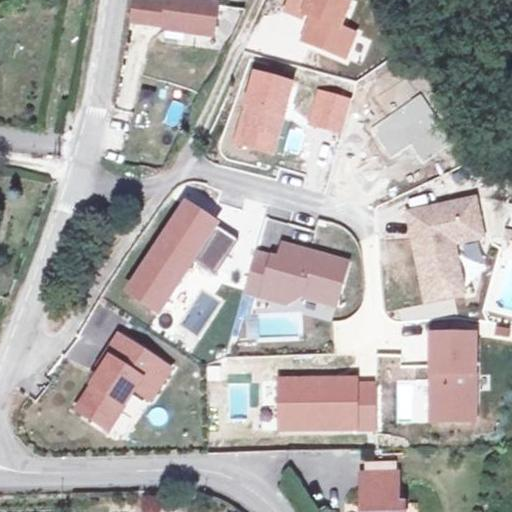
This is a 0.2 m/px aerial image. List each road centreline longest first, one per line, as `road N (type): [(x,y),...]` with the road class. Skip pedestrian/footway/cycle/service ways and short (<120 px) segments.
road 1 (unclassified): [(0,391),(86,146),(112,0)]
road 2 (unclassified): [(275,511),(235,479),(212,472),(0,471)]
